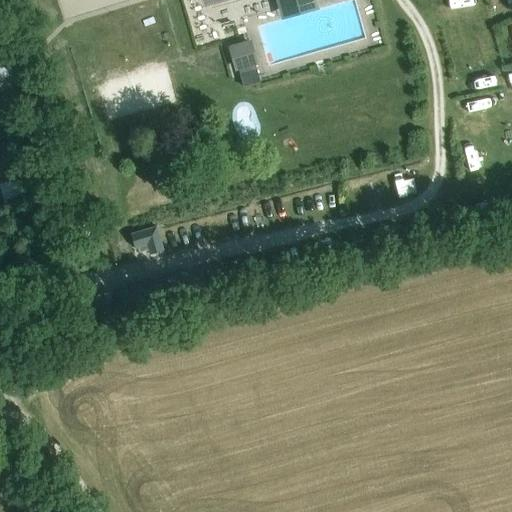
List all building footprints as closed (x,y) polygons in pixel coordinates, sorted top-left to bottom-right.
[(202,0),(204,7),(227,0),(275,0),(281,19),(318,9),(315,0),(202,0)] [(251,41),(228,48),(235,70),(238,69),(255,64),(257,63),(251,41)] [(243,88),(260,83),(255,64),(238,69),(243,88)] [(140,253),(147,251),(148,255),(163,251),(156,227),(130,235),(134,248),(138,247),(140,253)] [(200,267),(118,292),(127,321),(209,296),(200,267)]
